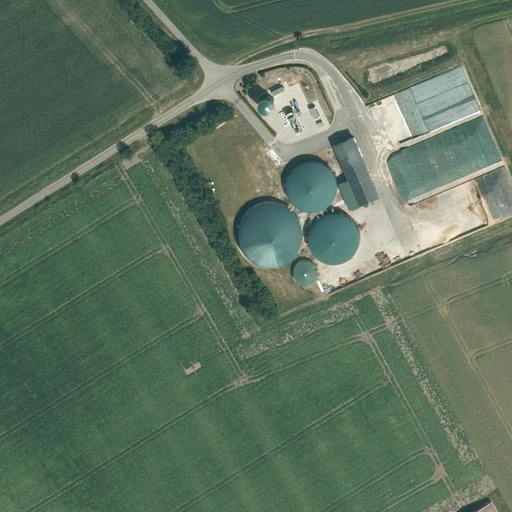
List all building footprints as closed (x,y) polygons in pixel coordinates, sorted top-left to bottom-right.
[(511,182),(463,65),(366,105),(408,205),(386,215),(405,259),(511,214),(511,182)] [(272,95),(284,90),(281,85),(270,90),(272,95)] [(273,109),(272,97),(252,98),(252,111),(273,109)] [(357,138),(337,148),(350,177),(346,194),(353,210),(383,196),(357,138)] [(309,213),(317,213),(325,211),(333,206),(338,199),(340,191),(340,182),(338,174),(332,167),(324,162),(316,160),(306,161),(298,164),(292,171),(288,179),(287,188),(289,197),(294,204),(301,210),(309,213)] [(265,203),(255,207),(247,215),(242,225),(241,236),(243,247),(249,256),(258,263),(268,267),(279,267),(289,264),(298,257),(304,248),(307,238),(306,228),(302,218),(296,210),(287,204),(276,201),(265,203)] [(334,264),(342,264),(350,261),(357,256),(362,248),(364,240),(363,232),(359,224),(353,217),(346,214),(337,212),(329,214),(321,218),(315,225),(312,233),(311,241),(314,249),(319,257),(326,262),(334,264)] [(316,283),(318,280),(320,277),(320,273),(320,269),(317,266),(314,263),(310,262),(306,262),(302,264),(299,266),(297,270),(297,274),(298,278),(299,281),(302,283),(305,285),(309,285),(313,285),(316,283)] [(473,511),(499,511),(493,500),(473,511)]
